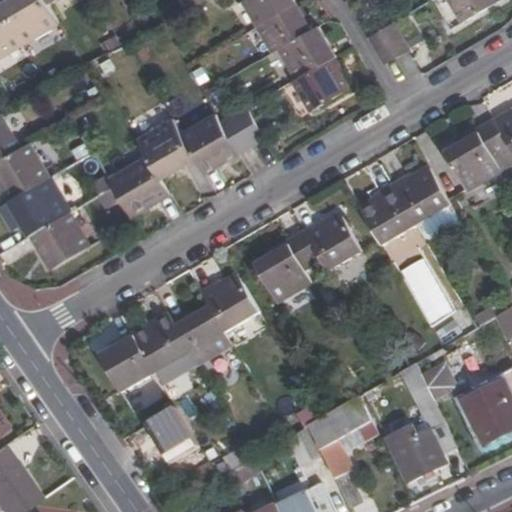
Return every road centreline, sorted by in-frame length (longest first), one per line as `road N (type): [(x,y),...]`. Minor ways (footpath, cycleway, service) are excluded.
road 1 (residential): [(406,113),(17,345)]
road 2 (residential): [(136,511),(17,345)]
road 3 (residential): [(406,113),(335,0)]
road 4 (residential): [(511,52),(406,113)]
